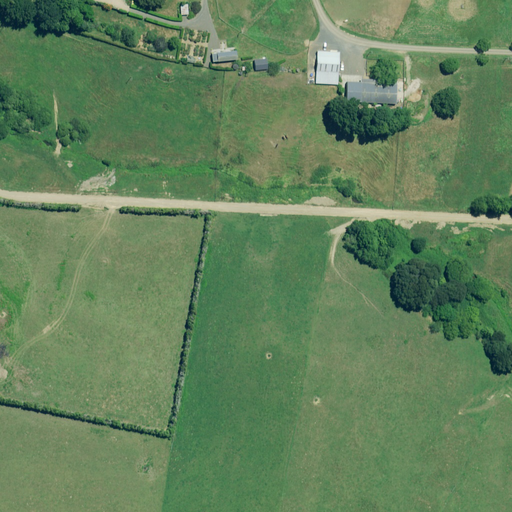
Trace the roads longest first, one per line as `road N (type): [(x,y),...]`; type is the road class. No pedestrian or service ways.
road 1 (track): [(0,199),(87,210),(511,224)]
road 2 (unclassified): [(314,0),(332,34),(366,49),(511,60)]
